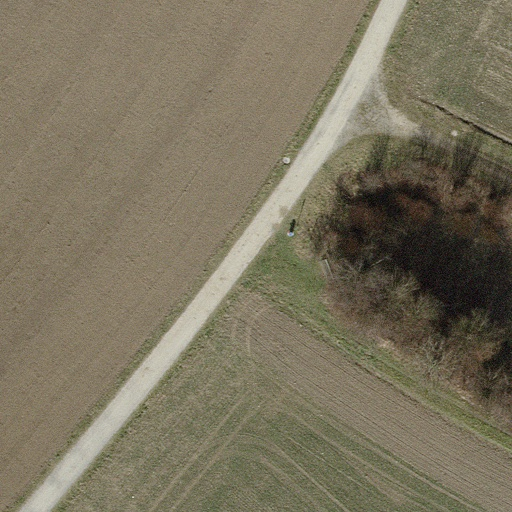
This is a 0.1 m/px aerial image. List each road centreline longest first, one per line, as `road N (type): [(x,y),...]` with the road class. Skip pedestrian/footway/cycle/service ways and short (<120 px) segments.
road 1 (track): [(398,0),(355,101),(186,331),(33,511)]
road 2 (track): [(355,101),(511,177)]
